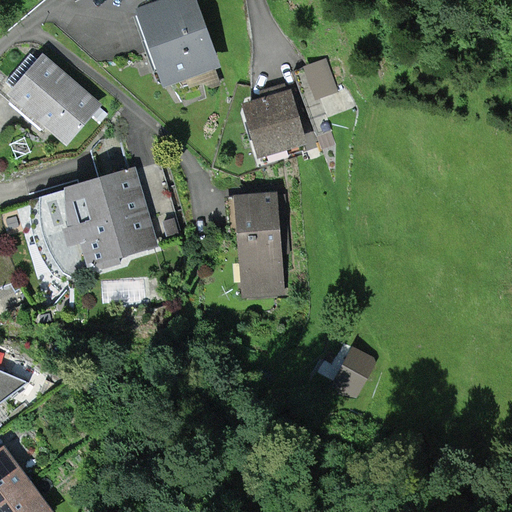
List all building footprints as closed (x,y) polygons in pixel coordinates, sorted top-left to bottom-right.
[(168,9),(146,17),(170,83),(210,68),(186,2),(168,9)] [(13,94),(66,140),(96,105),(43,59),(13,94)] [(292,73),(320,148),(336,142),(317,93),(335,87),(325,61),(292,73)] [(287,96),(246,110),(263,158),(304,144),(287,96)] [(132,172),(43,196),(44,219),(58,262),(70,276),(154,247),(132,172)] [(278,198),(241,200),(244,297),(282,296),(278,198)] [(0,285),(19,277),(0,217),(0,285)] [(0,404),(27,383),(0,370),(0,404)] [(48,511),(3,452),(0,454),(0,511),(48,511)]
